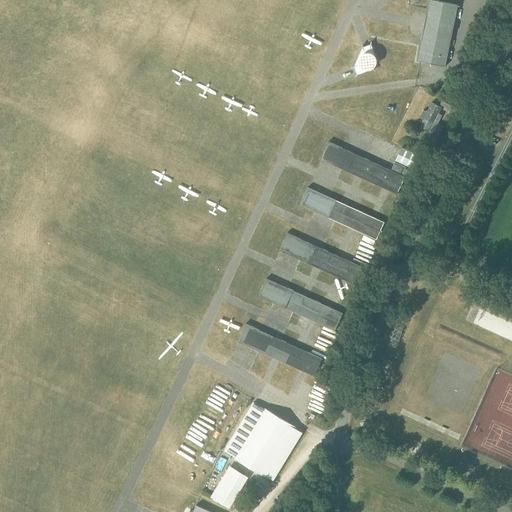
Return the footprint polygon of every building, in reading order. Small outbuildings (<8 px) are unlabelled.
[(420,47),(418,53),(417,60),(420,61),(446,66),(458,5),(435,0),(429,0),(427,10),(426,16),(421,40),(420,47)] [(363,48),(354,66),(354,67),(356,71),(357,74),(358,75),(373,69),(374,68),(377,61),(377,60),(371,45),(370,44),(367,46),(363,47),(363,48)] [(461,102),(446,94),(441,104),(456,112),(461,102)] [(423,110),(419,118),(423,120),(420,126),(429,131),(428,133),(438,138),(443,127),(438,124),(442,115),(439,113),(442,107),(432,102),(427,112),(423,110)] [(405,176),(391,170),(390,169),(345,149),(329,141),(321,159),(324,160),(347,171),(357,175),(366,179),(386,189),(393,192),(397,194),(405,176)] [(396,161),(414,169),(420,155),(402,147),(401,149),(396,161)] [(395,162),(391,170),(405,176),(411,179),(413,172),(405,168),(406,166),(395,162)] [(316,211),(338,221),(352,228),(367,235),(377,239),(385,222),(380,219),(373,216),(352,206),(343,203),(333,198),(312,188),(308,186),(300,204),(316,211)] [(283,251),(303,261),(356,285),(364,267),(354,263),(339,256),(325,249),(303,239),(287,232),(279,250),(283,251)] [(266,278),(258,295),(276,303),(296,313),(335,330),(343,313),(291,289),(269,279),(266,278)] [(238,341),(240,342),(261,352),(303,371),(314,376),(322,358),(294,345),(284,341),(263,331),(246,323),(238,341)] [(265,409),(257,404),(227,452),(235,457),(235,458),(265,476),(266,476),(274,480),(303,432),(295,428),(295,427),(265,409)] [(230,467),(211,498),(229,509),(248,478),(230,467)]
